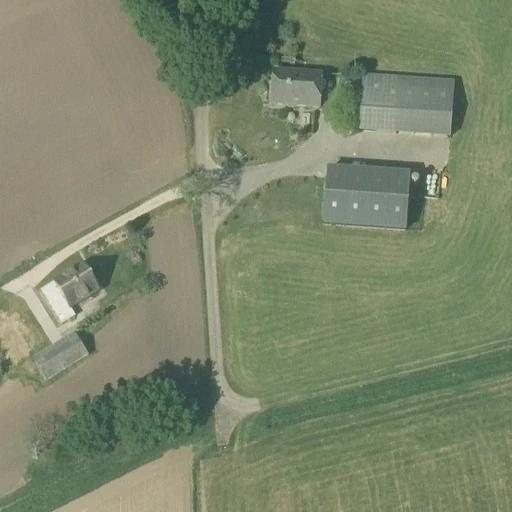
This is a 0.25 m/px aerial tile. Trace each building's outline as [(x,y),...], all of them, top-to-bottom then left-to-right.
[(304,0),(273,0),(271,7),(299,17),(304,0)] [(315,110),(318,77),(270,73),(267,106),(315,110)] [(448,142),(453,88),(360,80),(355,134),(448,142)] [(404,176),(324,170),(321,226),(401,232),(404,176)] [(60,328),(73,320),(68,311),(95,294),(79,269),(39,295),(60,328)] [(47,384),(88,358),(73,335),(32,360),(47,384)]
